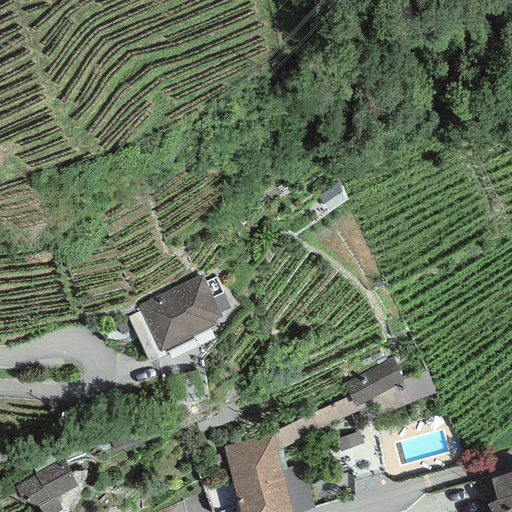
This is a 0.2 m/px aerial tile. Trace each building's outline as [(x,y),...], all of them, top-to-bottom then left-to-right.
[(222,310),(202,272),(138,305),(161,347),(216,318),(214,314),(222,310)] [(404,378),(393,357),(345,381),(355,403),(404,378)] [(405,380),(411,397),(437,387),(430,370),(405,380)] [(272,431),(224,444),(242,511),(294,511),(283,469),(272,431)] [(77,481),(54,439),(27,454),(36,470),(14,482),(22,495),(29,492),(34,502),(38,500),(44,511),(47,511),(62,504),(56,493),(77,481)] [(303,463),(283,469),(294,511),(314,505),(303,463)] [(511,511),(511,465),(491,472),(497,494),(488,499),(495,511),(511,511)]
